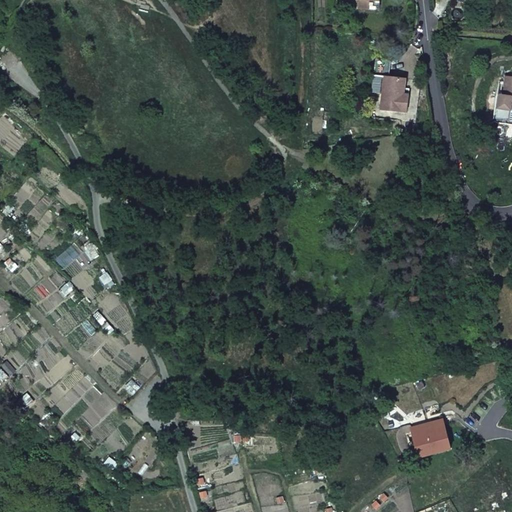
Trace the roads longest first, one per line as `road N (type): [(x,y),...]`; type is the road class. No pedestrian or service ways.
road 1 (residential): [(197,511),(162,367),(93,223),(97,206)]
road 2 (residential): [(422,0),(450,168),(474,206),(511,215)]
road 3 (track): [(97,206),(126,201),(164,213),(245,206),(292,155)]
